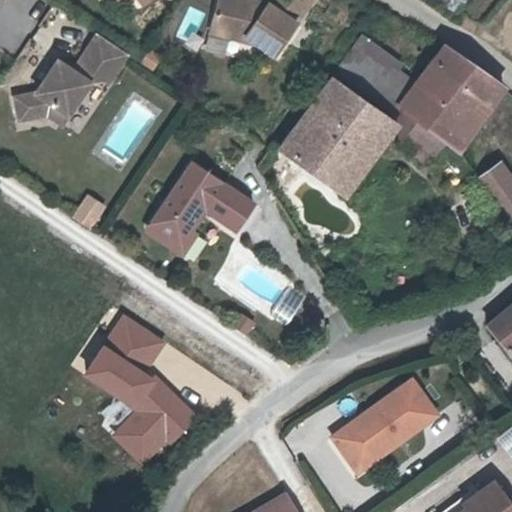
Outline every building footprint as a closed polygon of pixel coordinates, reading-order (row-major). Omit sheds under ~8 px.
[(253,36),(269,46),(282,55),(303,23),(275,4),(269,12),(263,7),(264,1),(260,0),(225,0),(219,28),(253,36)] [(277,0),(275,4),(303,23),(307,17),(282,0),(277,0)] [(282,0),(307,17),(318,0),(282,0)] [(444,0),(457,8),(462,0),(444,0)] [(193,43),(204,10),(186,5),(175,37),(193,43)] [(218,34),(269,46),(253,36),(219,28),(218,34)] [(102,35),(93,48),(123,68),(132,54),(102,35)] [(402,112),(403,109),(422,83),(361,40),(341,69),(402,112)] [(403,109),(445,140),(493,77),(448,45),(422,83),(403,109)] [(23,121),(53,116),(58,106),(73,115),(95,84),(107,81),(112,84),(123,68),(93,48),(77,71),(63,61),(41,93),(19,97),(23,121)] [(386,114),(336,77),(284,148),(350,195),(364,175),(350,163),(386,114)] [(445,140),(458,150),(506,87),(493,77),(445,140)] [(66,125),(73,115),(58,106),(53,116),(66,125)] [(402,112),(395,120),(401,124),(410,130),(404,140),(431,159),(445,140),(403,109),(402,112)] [(395,120),(386,114),(350,163),(364,175),(401,124),(395,120)] [(401,124),(404,140),(410,130),(401,124)] [(511,175),(499,158),(475,175),(507,219),(511,215),(511,175)] [(197,163),(154,226),(182,246),(194,230),(208,209),(241,232),(259,205),(197,163)] [(86,192),(70,216),(90,229),(106,204),(86,192)] [(202,235),(194,230),(182,246),(154,226),(151,232),(187,257),(202,235)] [(511,308),(491,325),(511,352),(511,308)] [(119,310),(80,374),(131,405),(109,441),(152,467),(192,403),(143,373),(165,338),(119,310)] [(419,375),(335,426),(351,452),(375,438),(381,449),(442,412),(419,375)] [(375,438),(351,452),(357,463),(381,449),(375,438)] [(511,511),(511,503),(498,482),(468,505),(464,500),(446,511),(511,511)] [(299,511),(292,496),(260,511),(299,511)]
